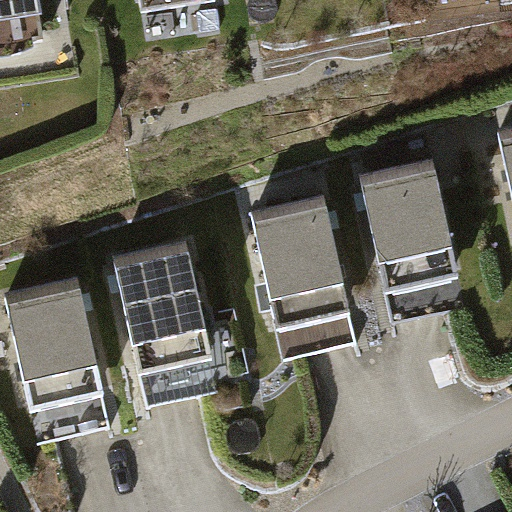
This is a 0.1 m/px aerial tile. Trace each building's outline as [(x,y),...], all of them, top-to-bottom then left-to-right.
[(0,0),(0,47),(35,42),(28,0),(126,0),(129,16),(207,4),(206,0),(0,0)] [(511,131),(499,134),(511,194),(511,131)] [(463,310),(435,162),(364,175),(391,323),(463,310)] [(349,344),(319,201),(248,216),(278,359),(349,344)] [(186,246),(114,259),(142,407),(214,394),(186,246)] [(76,285),(0,299),(0,302),(27,449),(104,435),(76,285)]
